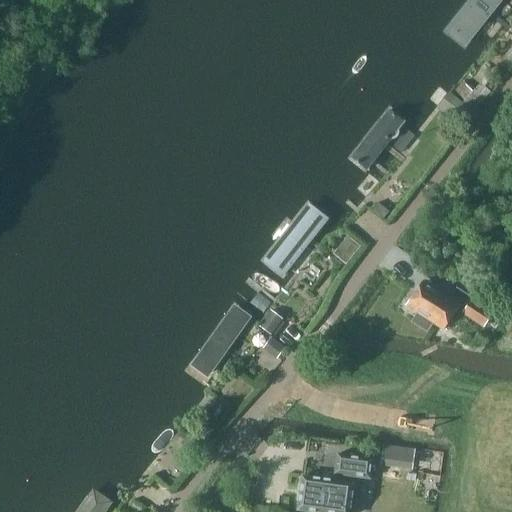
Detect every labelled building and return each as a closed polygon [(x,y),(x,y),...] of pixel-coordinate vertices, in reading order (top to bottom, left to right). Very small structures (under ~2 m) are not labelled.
[(511,13),(511,0),(460,0),(425,47),(465,77),(511,13)] [(360,199),(428,119),(393,88),(392,88),(326,169),(360,199)] [(454,94),(441,110),(460,124),(473,108),(454,94)] [(280,297),(344,217),(304,185),(248,266),(280,297)] [(389,212),(377,203),(372,209),(384,218),(389,212)] [(423,283),(409,305),(445,329),(459,309),(452,305),(452,304),(449,302),(450,300),(423,283)] [(464,312),(484,325),(493,312),(472,299),(464,312)] [(254,317),(234,303),(188,365),(208,379),(254,317)] [(272,312),(260,329),(273,338),(285,322),(272,312)] [(285,348),(272,338),(265,348),(278,357),(285,348)] [(189,433),(181,443),(194,453),(203,443),(189,433)] [(385,448),(383,468),(411,471),(413,451),(385,448)] [(303,476),(299,509),(318,511),(350,511),(355,483),(303,476)] [(91,487),(74,511),(100,511),(109,499),(91,487)]
